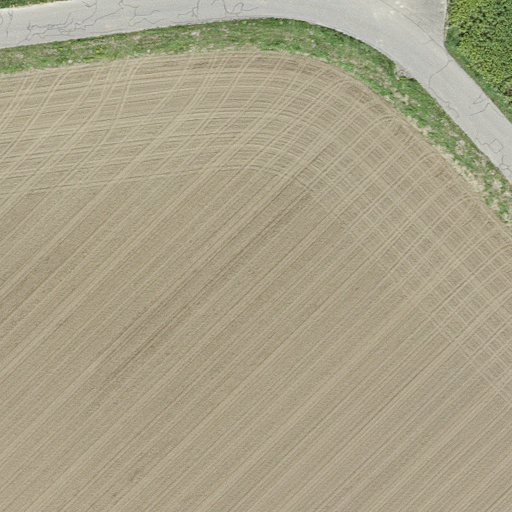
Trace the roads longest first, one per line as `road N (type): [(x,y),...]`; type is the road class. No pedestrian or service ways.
road 1 (residential): [(284,0),(400,18),(511,147)]
road 2 (residential): [(0,17),(232,0)]
